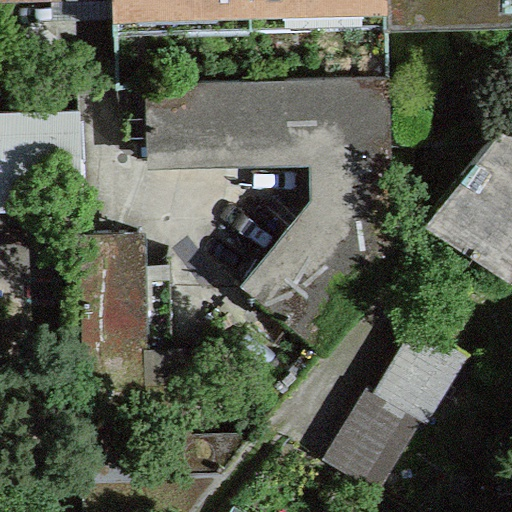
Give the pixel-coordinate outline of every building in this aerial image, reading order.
[(114,0),(115,22),(250,18),(249,0),(114,0)] [(385,14),(384,0),(249,0),(250,18),(385,14)] [(511,0),(415,0),(416,8),(448,7),(448,18),(511,16),(511,0)] [(386,66),(150,80),(148,157),(312,153),(312,191),(244,270),(328,336),(399,251),(386,66)] [(511,110),(427,215),(510,270),(511,267),(511,110)] [(0,191),(79,189),(80,189),(78,113),(77,113),(0,114),(0,191)] [(416,319),(374,388),(418,415),(425,419),(467,350),(416,319)] [(367,384),(323,456),(375,487),(418,415),(374,388),(367,384)] [(87,473),(88,511),(187,511),(222,469),(87,473)] [(248,511),(233,503),(228,511),(248,511)]
